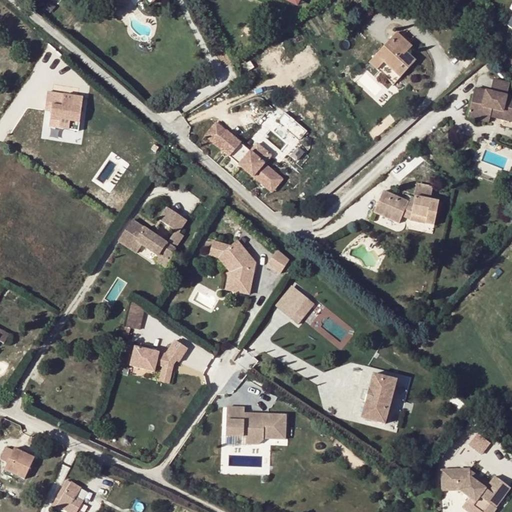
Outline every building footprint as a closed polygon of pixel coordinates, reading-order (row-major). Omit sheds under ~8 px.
[(79,23),(74,31),(77,34),(83,26),(79,23)] [(86,28),(79,38),(84,42),(91,32),(86,28)] [(369,63),(377,70),(384,62),(400,77),(415,61),(406,53),(411,47),(396,33),(369,63)] [(384,62),(377,70),(393,85),(400,77),(384,62)] [(511,97),(507,96),(510,83),(493,79),(490,92),(479,89),(478,95),(473,94),(468,118),(489,123),(490,117),(492,109),(505,112),(503,120),(511,121),(511,97)] [(80,130),(85,97),(82,96),(51,92),(49,107),(56,107),(55,111),(54,119),(61,120),(60,127),(80,130)] [(503,120),(505,112),(492,109),(490,117),(503,120)] [(61,120),(54,119),(52,130),(79,134),(80,130),(60,127),(61,120)] [(235,162),(248,148),(217,121),(205,135),(235,162)] [(268,163),(275,156),(258,141),(237,164),(271,195),(285,179),(268,163)] [(420,160),(414,154),(407,159),(413,166),(420,160)] [(418,184),(415,197),(429,200),(432,187),(418,184)] [(383,191),(377,205),(387,209),(384,214),(400,221),(402,217),(403,214),(411,217),(410,221),(433,226),(434,221),(438,202),(429,200),(415,197),(414,205),(413,208),(406,206),(408,202),(383,191)] [(387,209),(377,205),(373,213),(399,224),(400,221),(384,214),(387,209)] [(132,261),(137,253),(154,263),(155,262),(165,268),(171,259),(170,255),(178,242),(173,239),(181,226),(161,214),(153,227),(170,237),(162,250),(126,228),(114,250),(132,261)] [(213,242),(209,255),(216,256),(231,277),(226,293),(243,297),(252,265),(235,243),(229,246),(213,242)] [(287,265),(274,254),(264,269),(277,279),(287,265)] [(216,256),(209,255),(207,260),(211,261),(224,279),(221,291),(226,293),(231,277),(216,256)] [(165,268),(155,262),(154,263),(151,268),(161,274),(165,268)] [(302,320),(315,305),(307,299),(295,314),(302,320)] [(143,317),(145,310),(131,301),(128,314),(143,317)] [(140,330),(143,317),(128,314),(125,327),(140,330)] [(0,343),(4,346),(9,336),(0,332),(0,343)] [(161,367),(170,369),(171,366),(174,363),(178,365),(187,351),(173,342),(165,356),(132,349),(128,368),(153,373),(155,366),(161,367)] [(166,385),(170,369),(161,367),(157,383),(166,385)] [(395,381),(371,375),(367,391),(366,391),(363,404),(364,405),(360,419),(383,425),(387,410),(389,411),(392,397),(404,400),(410,379),(395,376),(395,381)] [(246,411),(228,410),(227,439),(247,440),(247,447),(259,448),(265,443),(287,443),(288,419),(256,418),(255,422),(246,422),(246,418),(246,411)] [(14,448),(4,469),(24,479),(34,457),(14,448)] [(511,483),(494,473),(489,482),(487,486),(470,477),(469,470),(469,468),(440,470),(441,491),(459,490),(470,496),(476,500),(474,504),(485,510),(491,500),(498,505),(511,483)] [(24,479),(4,469),(2,474),(15,480),(16,478),(23,482),(24,479)] [(118,483),(109,478),(101,493),(110,498),(118,483)] [(81,489),(66,480),(55,498),(57,499),(52,507),(55,509),(58,505),(69,511),(74,511),(82,501),(75,497),(81,489)] [(476,500),(470,496),(464,506),(473,511),(495,511),(499,505),(498,505),(491,500),(485,510),(474,504),(476,500)]
